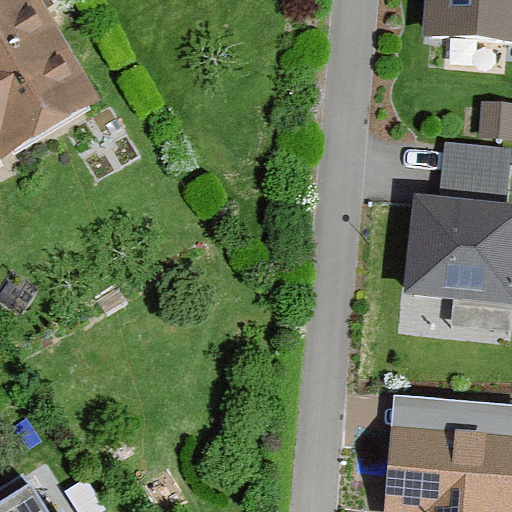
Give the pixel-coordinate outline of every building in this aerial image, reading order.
[(0,0),(0,170),(84,129),(20,0),(0,0)] [(511,0),(427,0),(426,35),(511,37),(511,0)] [(482,133),(511,133),(511,97),(483,96),(482,133)] [(511,191),(416,189),(413,309),(511,311),(511,191)] [(511,511),(511,438),(415,436),(413,511),(511,511)] [(35,511),(19,488),(0,500),(0,511),(35,511)]
